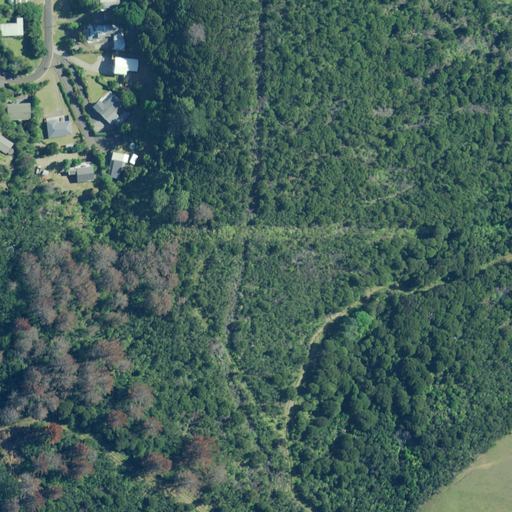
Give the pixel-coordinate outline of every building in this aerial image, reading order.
[(119,4),(119,0),(90,0),(91,2),(96,2),(96,11),(105,11),(105,9),(116,9),(116,4),(119,4)] [(20,18),(14,18),(15,24),(0,24),(0,35),(20,35),(20,18)] [(117,33),(117,25),(88,26),(89,39),(109,38),(109,33),(117,33)] [(125,34),(113,34),(113,50),(125,51),(125,34)] [(113,58),(112,74),(125,74),(125,71),(137,71),(138,60),(113,58)] [(113,112),(120,104),(119,103),(120,102),(115,97),(108,90),(98,101),(97,100),(91,106),(111,124),(113,122),(118,127),(128,116),(124,112),(119,117),(113,112)] [(28,119),(27,104),(7,104),(8,120),(28,119)] [(68,121),(67,115),(46,118),(47,121),(45,122),(47,138),(71,134),(69,121),(68,121)] [(9,147),(11,143),(0,135),(0,150),(5,153),(5,152),(6,153),(7,154),(8,154),(9,154),(10,154),(11,154),(11,153),(12,153),(12,152),(12,151),(12,150),(12,149),(12,148),(11,148),(11,147),(10,147),(9,147)] [(128,155),(111,152),(109,160),(113,161),(109,177),(118,179),(120,168),(124,169),(125,162),(126,163),(128,155)] [(93,180),(91,164),(74,166),(76,182),(93,180)]
